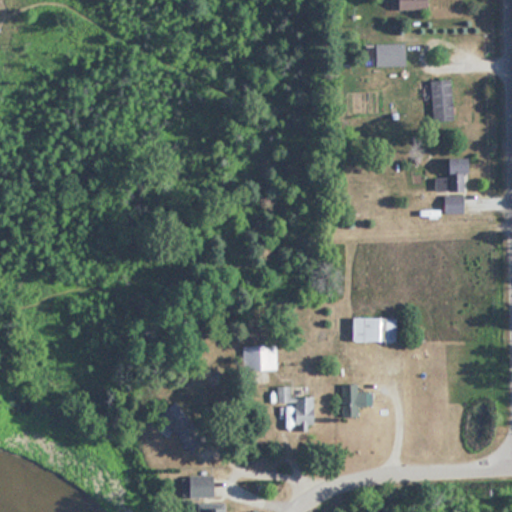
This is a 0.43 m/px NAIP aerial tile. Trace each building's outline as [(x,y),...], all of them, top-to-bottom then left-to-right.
[(385,0),(386,10),(416,10),(415,0),(385,0)] [(369,43),(369,65),(403,65),(403,43),(369,43)] [(427,120),(446,120),(446,79),(427,79),(427,120)] [(457,158),(437,159),(438,176),(429,177),(430,212),(457,211),(457,190),(458,190),(457,158)] [(345,341),(390,341),(390,317),(345,317),(345,341)] [(238,344),(238,370),(271,370),(271,344),(238,344)] [(359,384),(337,383),(336,416),(355,417),(356,407),(358,407),(359,384)] [(274,402),(288,402),(287,426),(311,427),(311,397),(274,396),(274,402)] [(151,416),(186,450),(200,435),(166,401),(151,416)] [(218,511),(218,501),(205,501),(205,475),(174,475),(174,499),(187,499),(187,511),(218,511)]
